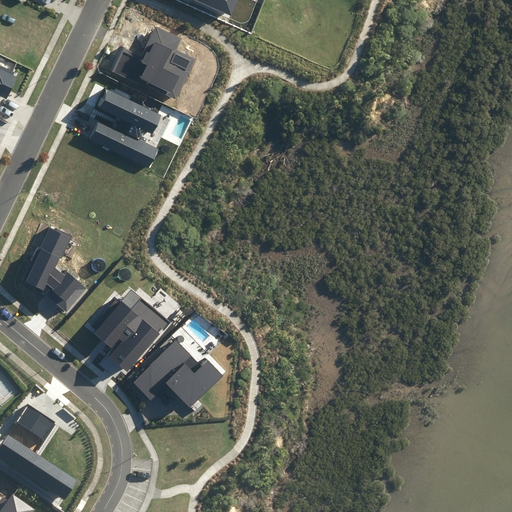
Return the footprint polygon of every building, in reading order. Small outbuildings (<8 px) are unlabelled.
[(238,0),(194,0),(231,16),(238,0)] [(140,82),(176,99),(195,60),(176,50),(181,39),(156,27),(142,57),(123,48),(112,71),(139,84),(140,82)] [(14,75),(15,73),(0,65),(0,97),(1,96),(7,99),(17,77),(14,75)] [(90,139),(148,166),(156,149),(137,140),(142,129),(153,134),(162,115),(108,89),(98,109),(127,122),(122,133),(98,122),(90,139)] [(66,313),(87,288),(65,270),(63,273),(56,267),(60,258),(62,259),(73,235),(55,227),(53,229),(47,227),(22,282),(44,292),(47,284),(52,289),(47,295),(66,313)] [(110,355),(128,370),(159,334),(158,332),(161,328),(164,331),(170,323),(131,289),(120,301),(116,298),(92,325),(97,330),(94,333),(111,348),(119,339),(122,341),(110,355)] [(200,364),(175,340),(132,382),(151,401),(168,385),(190,407),(222,376),(205,359),(200,364)] [(0,446),(0,456),(65,499),(77,481),(35,453),(56,422),(28,404),(0,446)] [(0,511),(31,511),(32,511),(12,496),(8,501),(4,498),(0,503),(0,511)]
